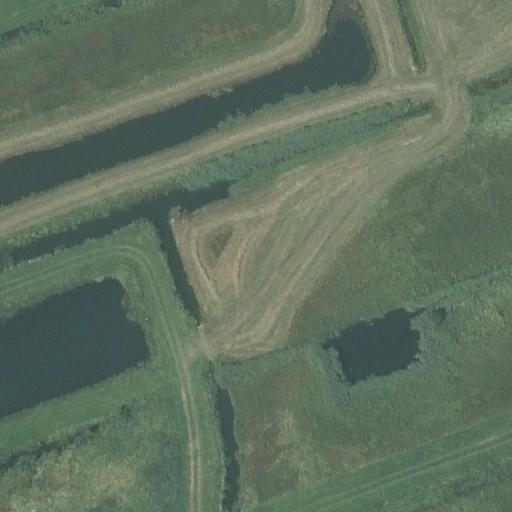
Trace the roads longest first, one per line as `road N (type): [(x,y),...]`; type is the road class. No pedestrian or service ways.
road 1 (track): [(511,17),(467,55),(447,118),(186,357),(193,511)]
road 2 (track): [(0,292),(124,250),(145,262),(186,357)]
